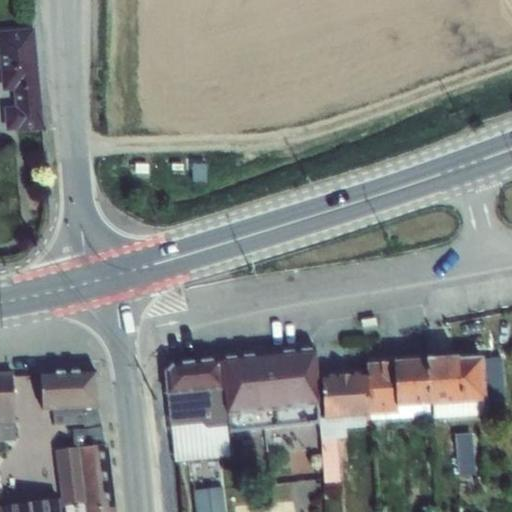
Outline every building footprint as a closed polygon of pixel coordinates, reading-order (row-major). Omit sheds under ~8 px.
[(33,29),(0,32),(0,76),(1,92),(12,91),(14,108),(3,109),(5,132),(16,131),(17,133),(42,131),(33,29)] [(356,320),(357,328),(372,328),(372,319),(356,320)] [(171,364),(164,373),(166,396),(168,430),(170,430),(173,463),(229,457),(227,430),(227,417),(322,407),(321,378),(319,349),(171,364)] [(481,358),(426,361),(428,406),(431,406),(432,417),(432,420),(483,416),(482,402),(484,402),(481,358)] [(392,362),(365,364),(365,375),(368,417),(368,421),(432,417),(431,406),(428,406),(426,361),(392,362)] [(82,431),(100,427),(93,371),(39,374),(41,412),(52,411),(52,426),(82,425),(82,429),(82,431)] [(10,372),(0,372),(0,441),(15,440),(14,425),(10,372)] [(323,420),(318,422),(321,476),(329,475),(328,463),(337,462),(335,439),(345,438),(344,430),(363,428),(361,417),(368,417),(365,375),(321,378),(322,407),(323,420)] [(45,433),(42,451),(46,489),(58,488),(60,507),(63,506),(113,500),(106,445),(102,446),(100,427),(82,431),(82,429),(71,430),(45,433)] [(478,471),(476,430),(457,431),(459,472),(478,471)] [(224,511),(221,487),(194,491),(196,511),(224,511)] [(58,511),(57,499),(0,506),(0,511),(58,511)] [(114,511),(113,500),(63,506),(63,511),(114,511)]
